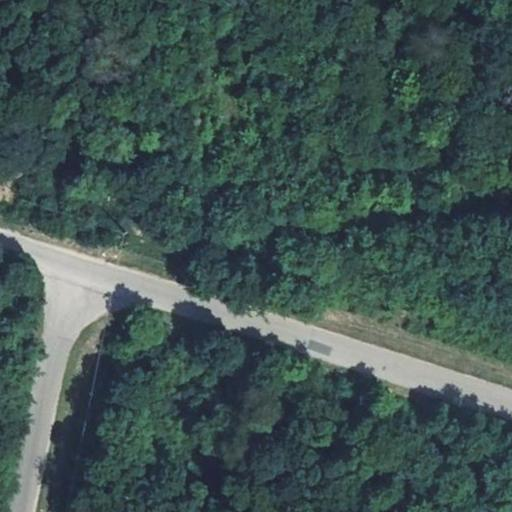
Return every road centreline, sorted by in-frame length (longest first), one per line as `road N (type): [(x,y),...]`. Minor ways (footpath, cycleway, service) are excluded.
road 1 (unclassified): [(76,263),(511,402)]
road 2 (unclassified): [(76,263),(24,511)]
